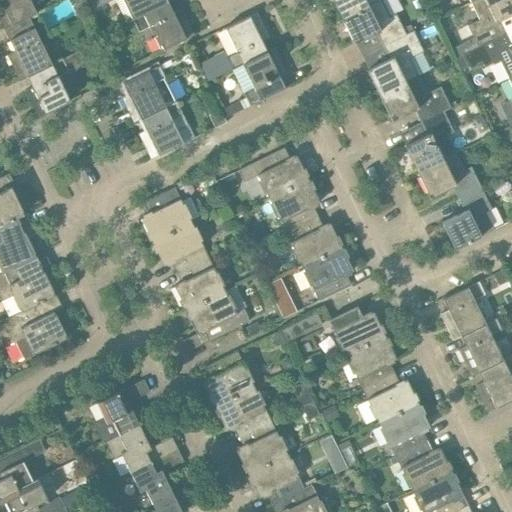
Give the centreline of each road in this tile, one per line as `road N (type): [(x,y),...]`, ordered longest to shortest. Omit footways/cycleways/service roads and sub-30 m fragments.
road 1 (residential): [(397,285),(300,99)]
road 2 (residential): [(337,77),(423,245)]
road 3 (residential): [(136,181),(300,99)]
road 4 (residential): [(468,425),(397,285)]
road 5 (residential): [(162,376),(239,511)]
road 6 (residential): [(55,220),(116,343)]
road 7 (residential): [(162,321),(103,198)]
road 8 (residential): [(0,406),(116,343)]
road 9 (residential): [(0,102),(55,220)]
road 10 (residential): [(397,285),(511,230)]
